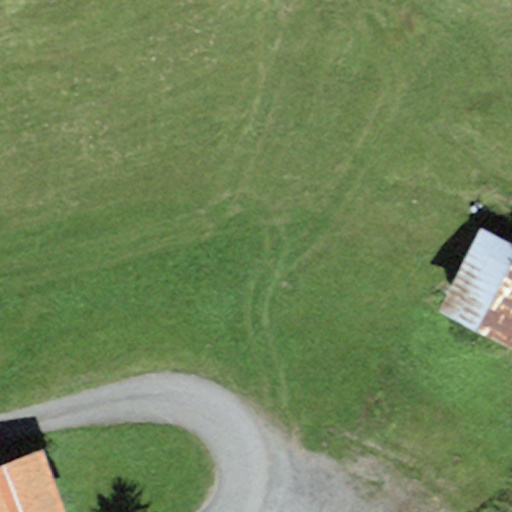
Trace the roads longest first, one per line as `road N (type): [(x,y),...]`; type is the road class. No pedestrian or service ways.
road 1 (track): [(240,447),(265,370),(260,291),(425,83),(511,52)]
road 2 (track): [(233,511),(242,494),(240,447),(189,405),(122,403),(0,429)]
